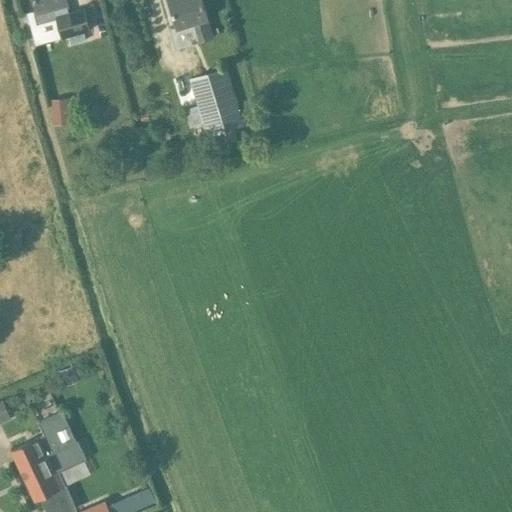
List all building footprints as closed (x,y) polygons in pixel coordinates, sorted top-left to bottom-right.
[(34,0),(37,9),(27,12),(36,44),(61,37),(61,38),(68,36),(70,44),(86,40),(84,32),(91,30),(84,8),(69,12),(66,0),(34,0)] [(208,17),(202,0),(168,0),(177,26),(191,22),(197,41),(213,37),(207,18),(208,17)] [(203,122),(208,136),(244,125),(226,67),(189,78),(197,103),(183,107),(189,126),(203,122)] [(65,96),(52,97),(56,123),(68,121),(65,96)] [(65,384),(81,377),(76,364),(59,371),(65,384)] [(0,422),(11,418),(3,400),(0,400),(0,422)] [(39,421),(44,433),(12,449),(20,467),(76,440),(62,410),(39,421)] [(76,440),(20,467),(36,499),(41,497),(47,511),(66,511),(71,510),(61,487),(64,485),(58,471),(86,458),(77,439),(76,440)] [(78,511),(109,511),(105,500),(78,511)]
